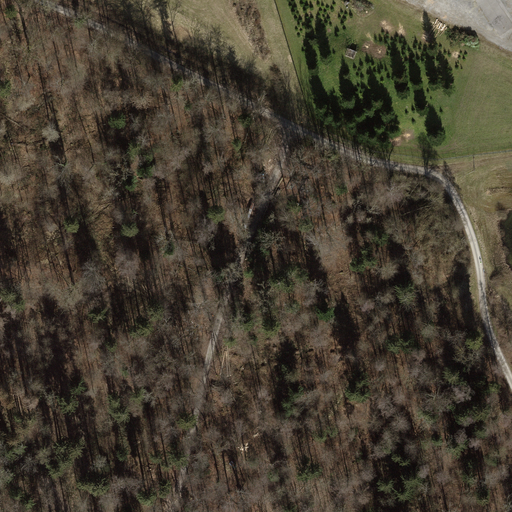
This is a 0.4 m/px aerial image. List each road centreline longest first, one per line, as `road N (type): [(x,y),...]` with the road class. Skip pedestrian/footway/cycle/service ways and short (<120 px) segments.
road 1 (track): [(39,0),(348,153),(435,168),(466,221),(489,330),(511,379)]
road 2 (track): [(172,511),(232,275),(296,127)]
